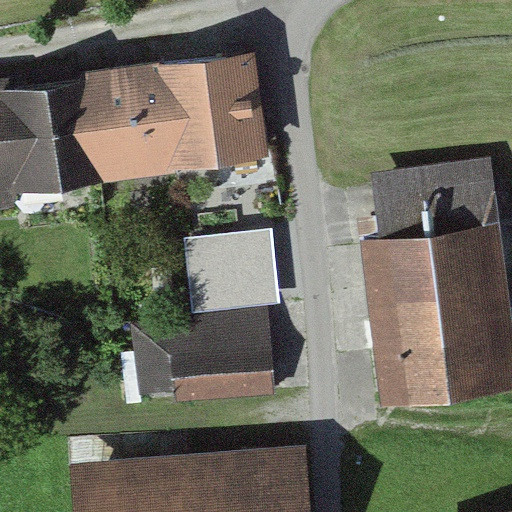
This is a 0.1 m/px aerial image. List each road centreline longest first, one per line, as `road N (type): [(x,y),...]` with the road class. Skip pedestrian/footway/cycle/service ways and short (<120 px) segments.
road 1 (residential): [(325,0),(304,17),(289,69),(321,358),(328,511)]
road 2 (track): [(0,41),(264,0)]
